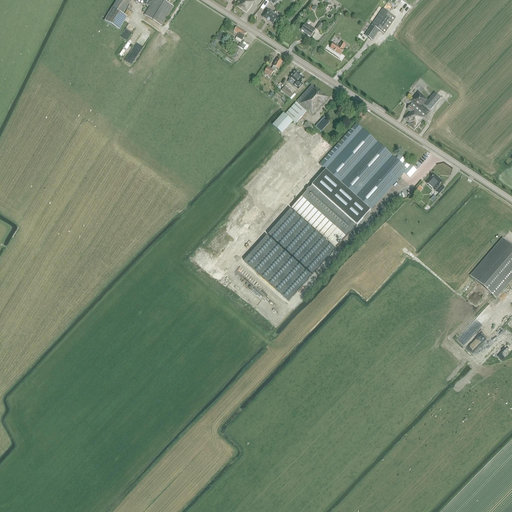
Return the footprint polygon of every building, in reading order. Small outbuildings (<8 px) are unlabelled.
[(116,0),(112,8),(123,14),(131,0),(116,0)] [(162,26),(174,7),(162,0),(138,0),(146,5),(146,4),(150,6),(144,15),(162,26)] [(241,0),(238,6),(246,13),(254,1),(252,0),(241,0)] [(127,17),(123,14),(112,8),(104,21),(119,30),(127,17)] [(371,26),(379,31),(384,34),(396,18),(383,9),(371,26)] [(268,10),(263,18),(273,25),(278,17),(268,10)] [(315,29),(319,32),(323,25),(319,23),(315,29)] [(311,38),(315,30),(306,24),(301,30),(306,34),(311,38)] [(372,41),(379,31),(371,26),(365,36),(372,41)] [(246,33),(237,27),(234,32),(238,34),(236,37),(241,41),(238,47),(243,50),(247,44),(242,41),(246,33)] [(211,44),(214,47),(219,41),(216,38),(211,44)] [(334,44),(330,49),(340,55),(344,50),(343,50),(345,46),(342,43),(341,44),(340,44),(340,46),(339,47),(334,44)] [(233,54),(237,56),(238,57),(242,51),(238,49),(237,48),(233,54)] [(270,77),(274,70),(275,69),(276,68),(278,69),(283,62),(277,59),(273,66),(272,69),(268,66),(264,73),(270,77)] [(288,66),(274,82),(278,87),(293,71),(288,66)] [(302,84),(300,82),(304,78),(295,71),(289,78),(296,84),(294,86),(297,89),(302,84)] [(297,101),(303,106),(313,115),(328,98),(316,87),(315,87),(314,88),(311,86),(307,91),(297,101)] [(294,95),(285,87),(281,90),(285,93),(291,98),(294,95)] [(423,105),(427,101),(424,98),(425,97),(419,92),(410,101),(412,103),(406,109),(410,112),(404,119),(404,120),(409,124),(408,125),(414,131),(430,112),(423,105)] [(430,110),(441,98),(435,93),(424,105),(430,110)] [(307,112),(302,108),(296,103),(285,114),(296,124),(307,112)] [(282,134),(293,122),(283,113),(279,118),(277,117),(275,119),(276,121),(272,125),(282,134)] [(309,131),(313,127),(307,122),(304,126),(309,131)] [(291,208),(318,232),(336,248),(349,234),(350,235),(357,227),(356,226),(364,218),(365,218),(371,211),(370,210),(372,209),(388,190),(404,173),(409,178),(415,171),(399,156),(396,159),(356,123),(340,142),(319,165),(325,171),(324,171),(318,177),(319,178),(309,188),(306,191),(291,208)] [(317,131),(300,149),(299,149),(292,142),(251,186),(258,193),(257,195),(273,209),(297,184),(332,146),(317,131)] [(434,191),(438,194),(439,195),(445,188),(440,185),(442,182),(435,175),(426,184),(434,191)] [(271,230),(270,232),(268,235),(312,275),(316,270),(317,271),(321,267),(320,267),(327,258),(328,259),(332,255),(331,254),(335,250),(290,209),(286,214),(286,213),(282,217),(283,218),(275,226),(274,226),(271,230)] [(307,280),(311,276),(267,236),(263,240),(262,240),(258,244),(259,244),(251,253),(251,252),(247,256),(248,257),(244,261),(288,301),(292,297),(293,298),(297,294),(296,293),(304,284),(304,285),(308,281),(307,280)] [(470,276),(496,299),(511,280),(511,246),(502,238),(470,276)]
